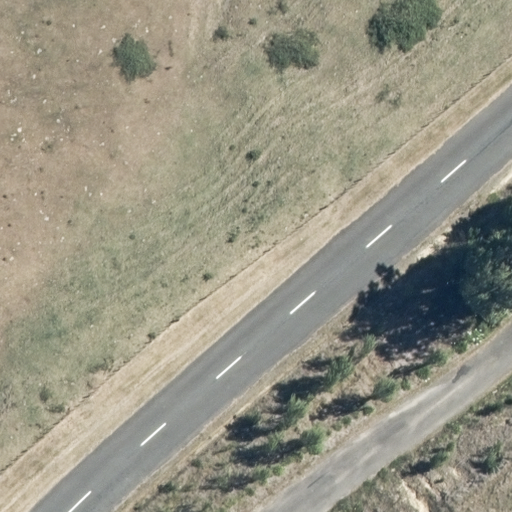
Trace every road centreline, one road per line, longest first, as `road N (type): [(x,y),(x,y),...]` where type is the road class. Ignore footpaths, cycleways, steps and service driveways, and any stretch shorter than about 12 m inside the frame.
road 1 (unclassified): [(69,511),(236,360),(511,130)]
road 2 (unknown): [(288,511),(511,331)]
